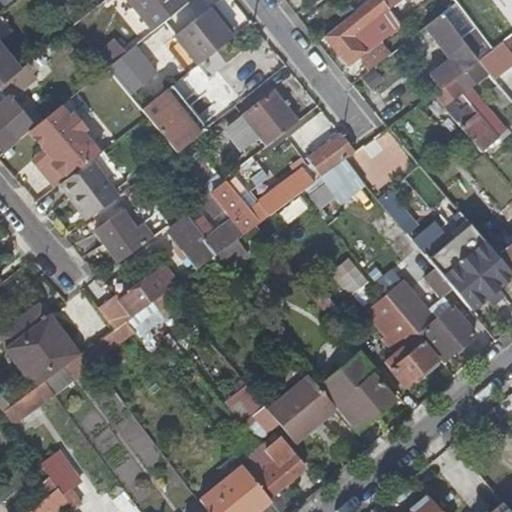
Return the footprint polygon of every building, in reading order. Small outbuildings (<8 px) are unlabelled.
[(67,5),(62,0),(49,0),(59,12),(67,5)] [(125,0),(150,32),(185,4),(182,0),(125,0)] [(394,4),(391,0),(367,0),(324,35),(347,65),(362,52),(350,36),(361,27),(363,29),(394,4)] [(428,75),(439,88),(476,61),(491,50),(490,49),(454,2),(425,26),(450,59),(428,75)] [(211,5),(207,8),(230,37),(234,34),(211,5)] [(172,35),(196,65),(230,37),(207,8),(172,35)] [(111,39),(95,53),(104,63),(120,49),(111,39)] [(507,48),(501,41),(490,49),(491,50),(476,61),(487,74),(488,75),(505,62),(499,54),(507,48)] [(365,57),(373,67),(390,54),(382,44),(365,57)] [(154,73),(132,46),(105,68),(127,95),(154,73)] [(0,87),(18,72),(0,50),(0,87)] [(443,108),(451,102),(487,74),(476,61),(439,88),(431,94),(443,108)] [(0,89),(0,91),(8,101),(36,79),(26,68),(0,89)] [(146,118),(174,152),(189,141),(202,130),(168,87),(139,110),(146,118)] [(262,149),(298,121),(272,89),(218,131),(236,153),(254,139),(262,149)] [(478,100),(470,106),(498,140),(504,135),(478,100)] [(451,102),(443,108),(459,127),(467,121),(461,114),(451,102)] [(0,146),(2,149),(31,126),(19,112),(12,103),(0,112),(0,146)] [(467,121),(459,127),(481,154),(498,140),(470,106),(461,114),(467,121)] [(47,117),(29,132),(44,151),(40,154),(46,161),(37,168),(53,188),(57,185),(90,160),(99,153),(90,140),(90,138),(47,117)] [(307,121),(284,139),(294,151),(317,133),(307,121)] [(316,182),(354,153),(340,133),(301,162),(316,182)] [(183,163),(198,151),(189,141),(174,152),(183,163)] [(198,151),(183,163),(192,174),(206,191),(220,180),(198,151)] [(31,161),(37,168),(46,161),(40,154),(31,161)] [(90,160),(57,185),(85,221),(118,196),(90,160)] [(337,207),(362,188),(343,163),(318,182),(337,207)] [(252,203),(264,218),(310,182),(298,168),(252,203)] [(233,178),(224,185),(233,197),(242,189),(233,178)] [(204,197),(205,199),(218,216),(223,222),(236,239),(254,225),(243,211),(233,197),(224,185),(222,183),(204,197)] [(284,224),(305,208),(296,197),(275,213),(284,224)] [(209,223),(218,216),(205,199),(196,207),(209,223)] [(243,211),(254,225),(264,218),(252,203),(243,211)] [(95,231),(117,261),(152,236),(142,222),(135,227),(123,211),(95,231)] [(188,273),(211,256),(199,240),(198,237),(188,225),(182,217),(159,234),(172,251),(167,254),(174,264),(179,261),(188,273)] [(199,217),(188,225),(198,237),(208,229),(199,217)] [(233,241),(236,239),(223,222),(199,240),(211,256),(233,241)] [(506,247),(511,242),(511,234),(502,242),(506,247)] [(243,254),(233,241),(211,256),(221,270),(243,254)] [(511,242),(506,247),(499,253),(511,268),(511,242)] [(452,286),(450,288),(452,290),(462,303),(466,299),(487,324),(511,302),(511,276),(488,248),(477,257),(481,261),(459,280),(449,267),(447,269),(441,262),(436,266),(452,286)] [(349,296),(366,283),(346,259),(329,272),(349,296)] [(100,309),(116,328),(126,321),(168,289),(165,285),(170,280),(162,269),(121,300),(116,294),(100,309)] [(442,298),(452,290),(450,288),(434,269),(430,273),(434,277),(428,282),(442,298)] [(397,290),(387,298),(442,363),(474,335),(442,298),(418,315),(397,290)] [(1,332),(10,343),(50,312),(42,301),(1,332)] [(10,343),(40,384),(43,382),(81,354),(50,312),(10,343)] [(94,364),(136,333),(126,321),(116,328),(84,351),(94,364)] [(421,343),(389,369),(404,386),(435,360),(421,343)] [(52,394),(94,364),(84,351),(81,354),(43,382),(52,394)] [(337,409),(355,431),(392,400),(372,375),(376,371),(360,351),(318,387),(337,409)] [(337,409),(318,387),(309,376),(267,411),(277,423),(295,444),(337,409)] [(3,412),(12,423),(52,394),(43,382),(40,384),(3,412)] [(267,431),(277,423),(267,411),(246,386),(236,394),(267,431)] [(304,469),(280,439),(265,451),(260,456),(246,467),(258,482),(256,484),(268,499),(280,488),(285,484),(289,481),(304,469)] [(265,451),(262,447),(257,452),(260,456),(265,451)] [(242,466),(199,500),(207,511),(256,511),(270,501),(268,499),(256,484),(242,466)] [(46,497),(56,488),(49,477),(37,487),(46,497)] [(294,486),(289,481),(285,484),(289,489),(294,486)] [(53,511),(66,501),(56,488),(46,497),(28,511),(53,511)] [(291,511),(296,508),(280,488),(268,499),(270,501),(278,511),(291,511)] [(441,511),(430,498),(427,501),(425,498),(413,509),(414,511),(413,511),(441,511)]
